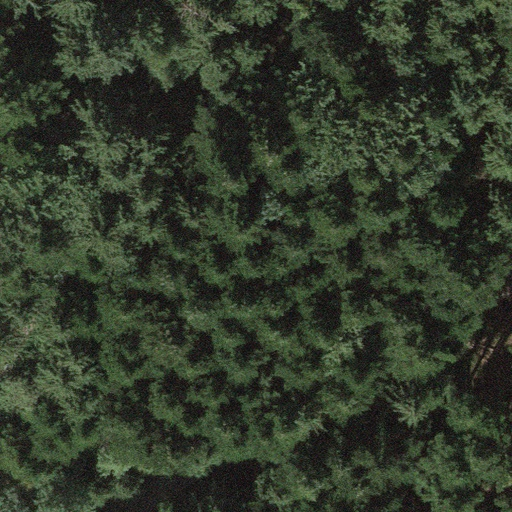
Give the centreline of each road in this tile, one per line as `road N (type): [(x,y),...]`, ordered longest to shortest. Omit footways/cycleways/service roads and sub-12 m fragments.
road 1 (track): [(149,511),(511,280)]
road 2 (track): [(0,382),(68,153),(41,0)]
